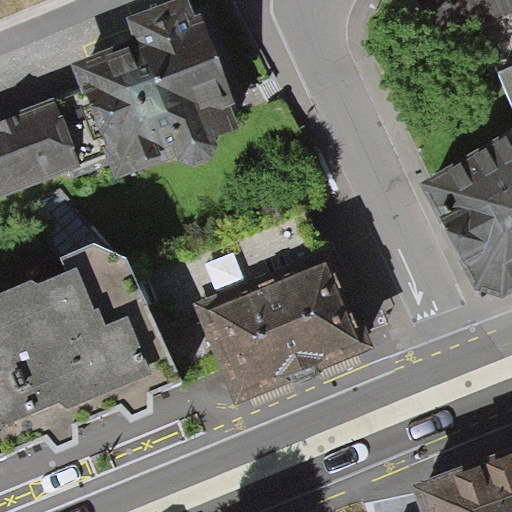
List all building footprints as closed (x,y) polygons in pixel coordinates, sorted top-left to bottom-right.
[(511,0),(471,0),(511,104),(511,0)] [(137,68),(76,90),(114,198),(173,178),(179,194),(215,181),(211,170),(248,157),(206,38),(197,41),(190,20),(127,42),(137,68)] [(0,218),(84,188),(59,119),(0,140),(0,218)] [(503,303),(511,297),(511,138),(421,194),(477,298),(503,303)] [(0,457),(47,439),(56,452),(76,441),(75,426),(121,406),(132,421),(150,412),(151,394),(182,383),(127,259),(97,244),(62,258),(68,272),(41,285),(34,279),(0,294),(0,457)] [(335,266),(199,319),(236,413),(372,360),(335,266)] [(511,511),(511,448),(414,485),(423,511),(511,511)]
